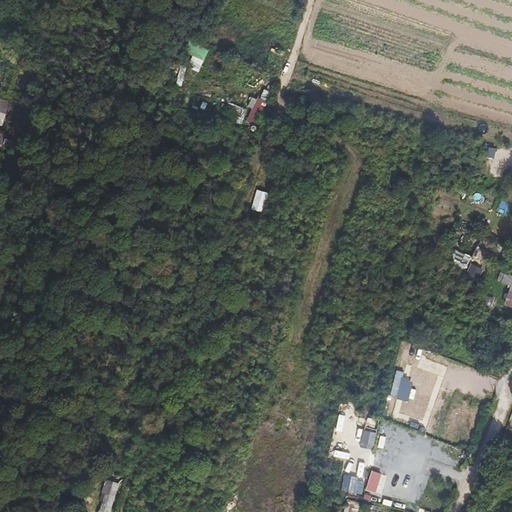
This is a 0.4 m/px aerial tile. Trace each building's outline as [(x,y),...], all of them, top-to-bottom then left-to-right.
[(198,73),(209,50),(190,42),(185,53),(192,56),(187,68),(198,73)] [(246,122),(257,125),(266,100),(255,96),(246,122)] [(194,98),(191,108),(197,110),(200,99),(194,98)] [(0,122),(2,123),(9,103),(0,99),(0,122)] [(14,137),(0,132),(0,146),(22,155),(26,145),(13,140),(14,137)] [(256,190),(251,209),(260,212),(265,193),(256,190)] [(474,256),(480,239),(470,235),(472,228),(456,222),(450,238),(453,239),(450,247),(474,256)] [(462,271),(469,260),(457,253),(451,265),(462,271)] [(471,263),(465,272),(477,279),(483,270),(471,263)] [(511,305),(511,275),(506,273),(502,283),(511,286),(506,304),(511,305)] [(489,306),(492,298),(479,294),(477,302),(489,306)] [(397,395),(404,372),(397,370),(391,393),(397,395)] [(359,447),(371,449),(374,432),(361,431),(359,447)] [(370,493),(375,494),(381,474),(370,470),(361,500),(368,502),(370,493)] [(345,474),(342,487),(356,490),(358,477),(345,474)] [(379,488),(387,489),(389,475),(381,474),(379,488)] [(118,491),(120,484),(105,481),(104,486),(118,491)] [(422,481),(417,493),(422,495),(427,483),(422,481)] [(111,511),(118,491),(104,486),(102,493),(106,494),(100,511),(111,511)] [(511,511),(511,506),(497,503),(495,508),(511,511)]
